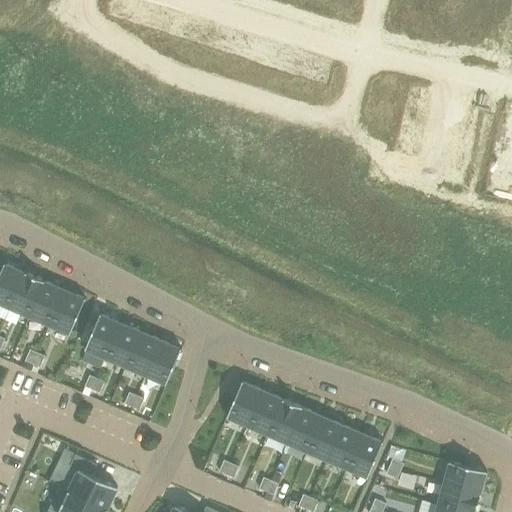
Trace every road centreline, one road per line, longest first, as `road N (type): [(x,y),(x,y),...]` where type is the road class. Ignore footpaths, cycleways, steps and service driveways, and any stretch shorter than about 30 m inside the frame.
road 1 (residential): [(181,0),(362,57),(511,89)]
road 2 (residential): [(208,326),(511,449)]
road 3 (residential): [(0,220),(208,326)]
road 4 (residential): [(208,326),(179,427),(137,511)]
